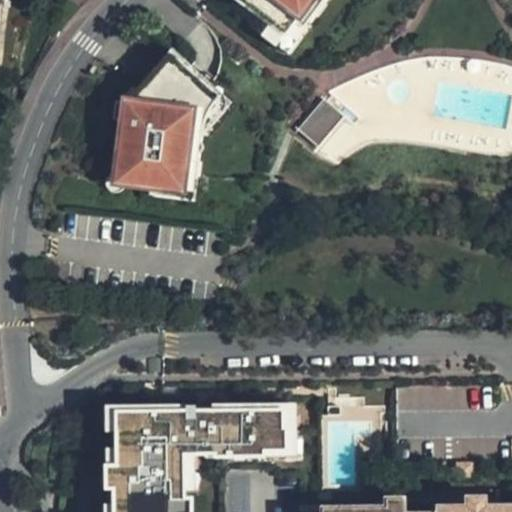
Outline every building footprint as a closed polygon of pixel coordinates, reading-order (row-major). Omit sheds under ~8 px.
[(236,0),(259,17),(285,36),(311,0),(236,0)] [(311,0),(285,36),(259,17),(252,27),(288,54),(306,29),(305,27),(308,23),(310,24),(327,0),(311,0)] [(183,65),(209,89),(203,95),(215,105),(191,131),(184,192),(152,188),(151,196),(196,202),(204,136),(233,103),(175,52),(167,61),(178,71),(183,65)] [(152,188),(184,192),(191,131),(215,105),(203,95),(209,89),(183,65),(178,71),(167,61),(127,104),(125,121),(124,136),(121,152),(119,174),(118,184),(128,185),(152,188)] [(125,121),(127,104),(139,92),(134,89),(121,104),(118,104),(116,121),(125,121)] [(319,98),(294,129),(317,149),(342,118),(319,98)] [(118,184),(119,174),(115,175),(110,179),(109,184),(110,189),(115,194),(121,193),(126,190),(128,185),(118,184)] [(396,410),(467,407),(466,385),(396,387),(396,410)] [(119,435),(118,414),(190,413),(190,410),(190,407),(109,408),(110,435),(119,435)] [(217,408),(217,413),(288,412),(289,430),(292,430),(292,455),(269,456),(269,460),(301,459),(301,407),(217,408)] [(198,511),(198,500),(190,500),(190,459),(217,459),(217,462),(269,461),(269,460),(269,456),(292,455),(292,430),(289,430),(288,412),(217,413),(200,413),(200,410),(190,410),(190,413),(118,414),(119,435),(119,468),(109,468),(109,494),(116,494),(117,507),(116,511),(198,511)] [(108,451),(109,468),(119,468),(119,451),(108,451)] [(190,459),(190,494),(200,494),(199,459),(190,459)] [(477,462),(459,462),(460,478),(477,478),(477,462)] [(511,511),(511,507),(487,508),(487,499),(470,499),(470,511),(406,511),(406,499),(389,500),(389,508),(353,508),(345,511),(511,511)]
